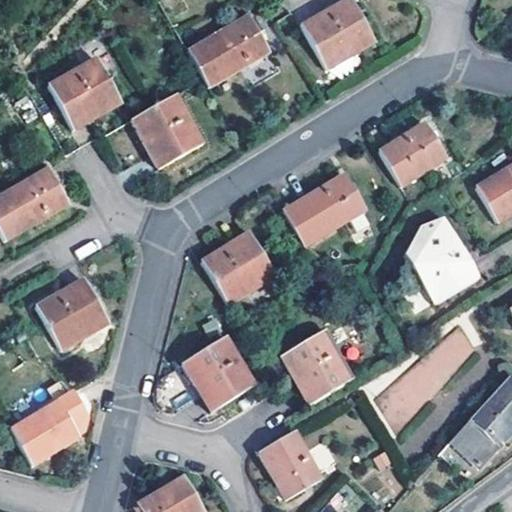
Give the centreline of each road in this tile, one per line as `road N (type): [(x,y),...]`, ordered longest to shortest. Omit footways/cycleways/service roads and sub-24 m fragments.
road 1 (residential): [(169,230),(438,60)]
road 2 (residential): [(119,428),(169,230)]
road 3 (residential): [(0,278),(116,213)]
